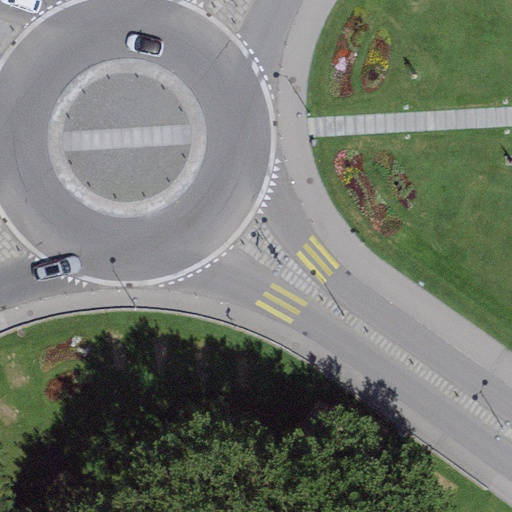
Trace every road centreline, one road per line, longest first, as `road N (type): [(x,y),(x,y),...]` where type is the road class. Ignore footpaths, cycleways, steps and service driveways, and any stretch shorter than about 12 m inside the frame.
road 1 (tertiary): [(166,249),(282,303),(511,466)]
road 2 (tertiary): [(511,411),(345,290),(239,162)]
road 3 (primary): [(234,101),(215,68),(187,43),(115,26)]
